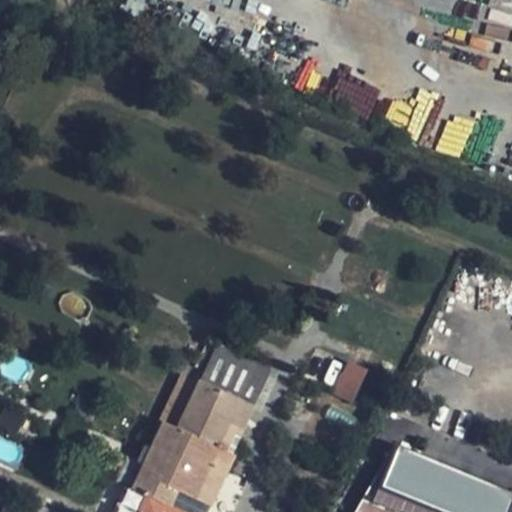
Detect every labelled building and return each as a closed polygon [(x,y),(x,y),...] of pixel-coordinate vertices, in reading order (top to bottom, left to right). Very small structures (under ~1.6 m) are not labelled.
[(200,382),(254,407),(271,369),(218,344),(200,382)] [(333,395),(356,402),(367,366),(343,359),(333,395)] [(185,511),(173,506),(179,493),(197,501),(220,450),(226,452),(234,434),(240,437),(254,407),(200,382),(192,399),(175,392),(161,421),(165,423),(133,490),(145,497),(138,511),(185,511)] [(507,511),(511,502),(511,492),(395,444),(355,511),(507,511)] [(197,501),(212,508),(236,457),(232,455),(226,452),(220,450),(197,501)] [(113,511),(138,511),(145,497),(133,490),(126,487),(113,511)] [(173,506),(185,511),(209,511),(212,508),(197,501),(179,493),(173,506)]
